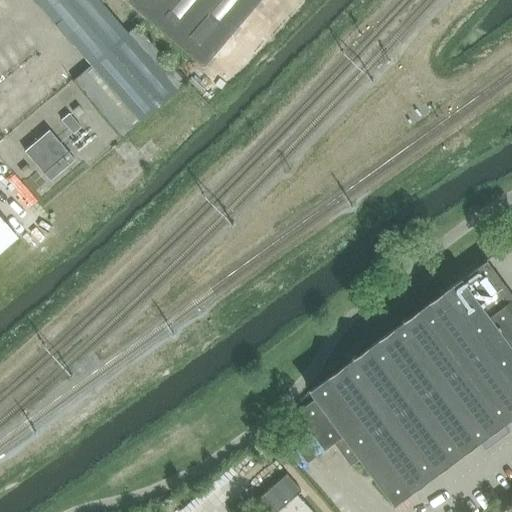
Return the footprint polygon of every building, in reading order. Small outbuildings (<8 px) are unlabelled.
[(126,32),(98,0),(34,0),(91,65),(73,81),(122,138),(187,82),(136,23),(126,32)] [(125,0),(203,66),(258,0),(125,0)] [(61,121),(73,135),(81,128),(69,114),(61,121)] [(25,152),(38,167),(50,181),(75,160),(49,131),(25,152)] [(0,252),(17,237),(0,216),(0,252)] [(316,399),(295,415),(322,451),(333,442),(351,466),(353,464),(360,459),(371,473),(376,480),(390,499),(393,502),(393,503),(401,497),(495,428),(501,424),(511,415),(511,295),(511,294),(495,273),(487,261),(477,268),(470,273),(442,293),(310,390),(311,391),(313,395),(316,399)] [(306,511),(295,498),(299,495),(284,478),(250,508),(253,511),(306,511)]
